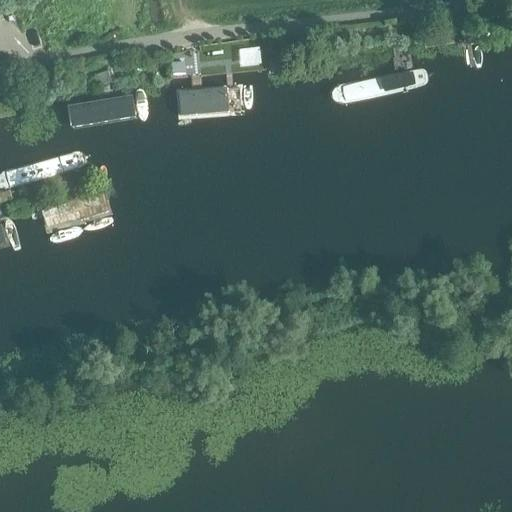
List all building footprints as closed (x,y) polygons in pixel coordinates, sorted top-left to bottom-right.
[(391,49),(320,61),(332,130),(449,110),(438,42),(391,49)] [(267,71),(168,71),(168,125),(267,125),(267,71)] [(154,82),(57,95),(62,141),(160,128),(154,82)] [(21,102),(0,106),(0,147),(30,141),(21,102)] [(88,140),(0,163),(0,197),(97,171),(88,140)] [(108,187),(22,210),(12,213),(22,251),(119,225),(108,187)] [(0,255),(13,252),(2,218),(0,218),(0,255)]
